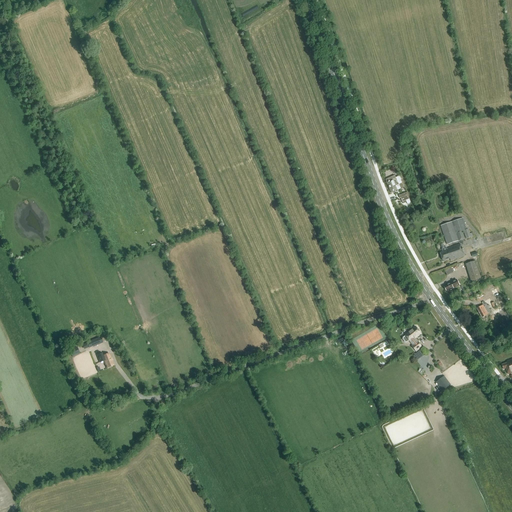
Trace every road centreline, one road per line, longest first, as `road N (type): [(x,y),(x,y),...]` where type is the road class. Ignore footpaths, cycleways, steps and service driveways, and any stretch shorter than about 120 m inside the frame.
road 1 (secondary): [(494,383),(429,297),(389,225),(307,0)]
road 2 (track): [(434,289),(421,303),(159,398)]
